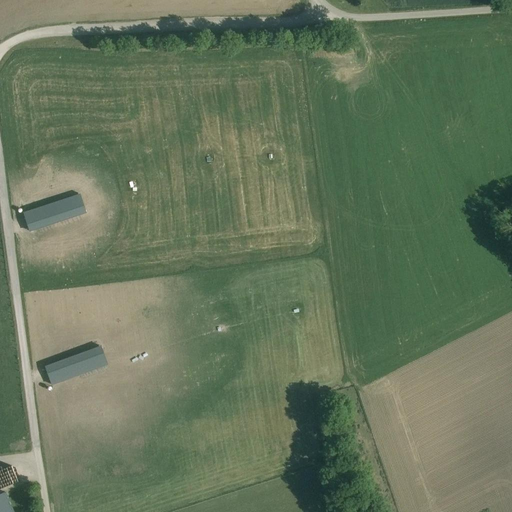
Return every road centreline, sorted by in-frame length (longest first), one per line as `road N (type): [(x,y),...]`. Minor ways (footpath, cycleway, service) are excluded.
road 1 (track): [(0,163),(47,511)]
road 2 (track): [(328,20),(44,31),(0,47)]
road 3 (unclassified): [(511,12),(328,20),(307,0)]
